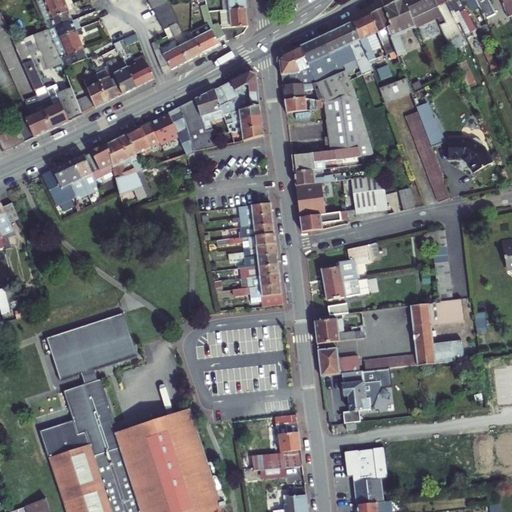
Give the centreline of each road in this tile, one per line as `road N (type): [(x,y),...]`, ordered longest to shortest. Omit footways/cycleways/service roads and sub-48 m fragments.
road 1 (tertiary): [(292,247),(324,511)]
road 2 (residential): [(292,247),(511,197)]
road 3 (tertiary): [(265,48),(292,247)]
road 4 (primary): [(164,95),(0,173)]
